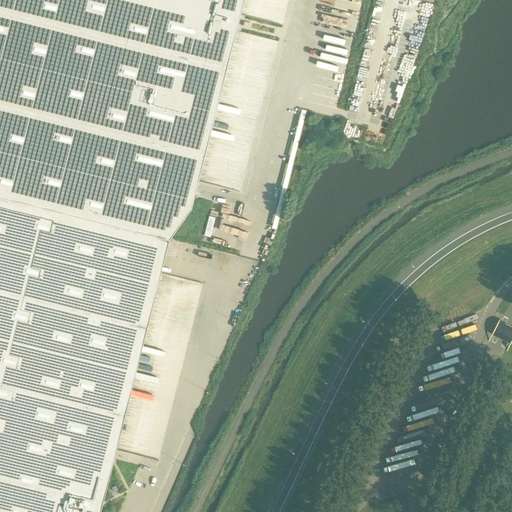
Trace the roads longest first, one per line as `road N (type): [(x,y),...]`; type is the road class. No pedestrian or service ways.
road 1 (unclassified): [(511,152),(395,206),(339,256),(284,332),(194,511)]
road 2 (motorway): [(511,218),(474,232),(394,297),(343,372),(275,511)]
